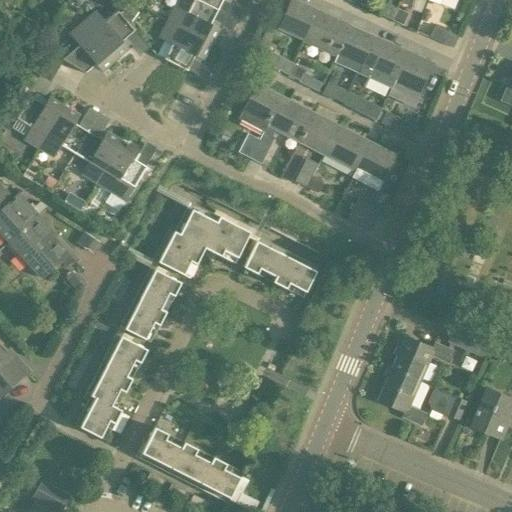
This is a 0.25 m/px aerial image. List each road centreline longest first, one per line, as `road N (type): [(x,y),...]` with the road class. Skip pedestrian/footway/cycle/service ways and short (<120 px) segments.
road 1 (residential): [(120,456),(65,428),(37,400),(104,267)]
road 2 (residential): [(395,250),(185,143)]
road 3 (residential): [(511,509),(322,427)]
road 4 (residential): [(216,284),(120,456)]
road 5 (tertiary): [(322,427),(395,250)]
road 6 (residential): [(434,155),(262,75)]
road 7 (residential): [(470,65),(318,0)]
road 8 (residential): [(185,143),(258,0)]
road 9 (residential): [(148,63),(123,91),(124,110),(185,143)]
